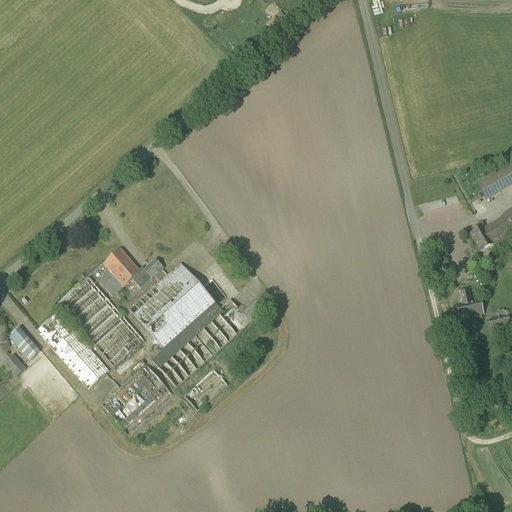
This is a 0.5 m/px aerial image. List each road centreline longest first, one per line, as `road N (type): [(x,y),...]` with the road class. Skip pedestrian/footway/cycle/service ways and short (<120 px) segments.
road 1 (unknown): [(358,0),(461,439)]
road 2 (unclassified): [(0,280),(318,0)]
